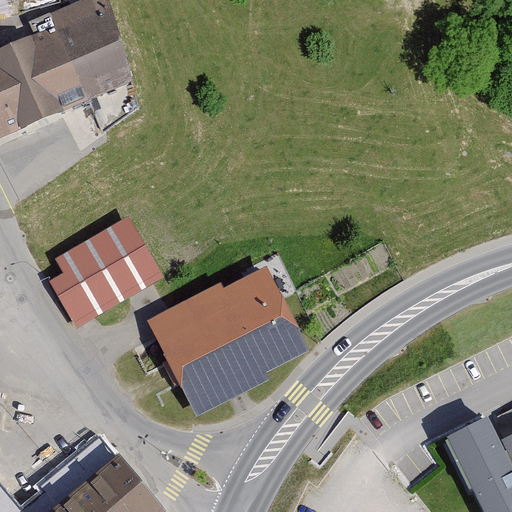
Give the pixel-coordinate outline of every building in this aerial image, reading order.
[(0,143),(131,87),(102,0),(93,0),(28,29),(33,41),(0,55),(0,143)] [(163,283),(127,219),(54,259),(63,275),(49,283),(76,331),(163,283)] [(308,354),(266,271),(225,292),(221,285),(147,323),(196,420),(266,384),(262,377),(308,354)] [(486,421),(450,439),(486,511),(511,511),(511,439),(498,446),(486,421)] [(26,511),(13,511),(0,496),(0,511),(168,511),(117,454),(95,473),(79,455),(58,473),(63,479),(26,511)]
